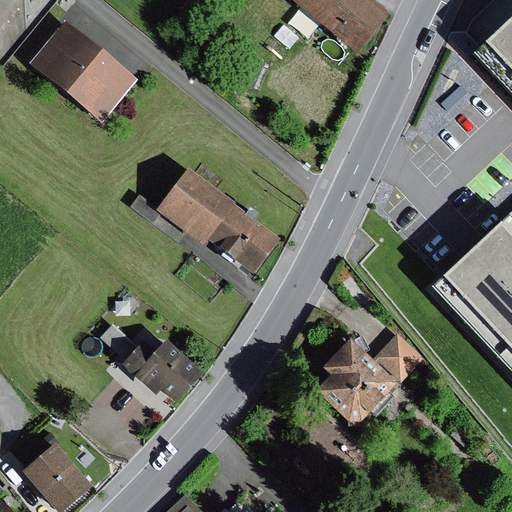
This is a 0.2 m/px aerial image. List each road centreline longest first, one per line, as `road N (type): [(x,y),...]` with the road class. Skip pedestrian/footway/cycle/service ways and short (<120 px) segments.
road 1 (residential): [(113,511),(208,416),(283,311),(436,0)]
road 2 (track): [(90,0),(340,199)]
